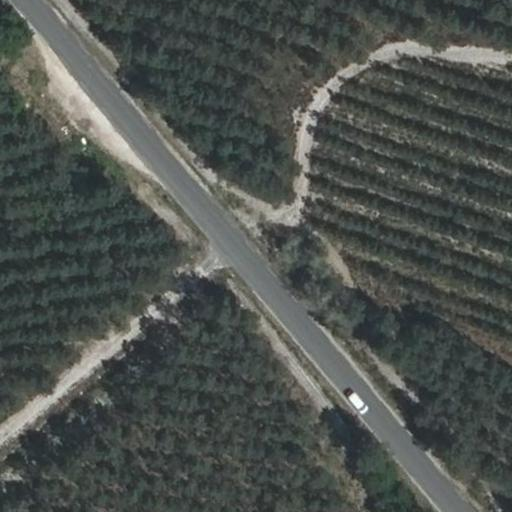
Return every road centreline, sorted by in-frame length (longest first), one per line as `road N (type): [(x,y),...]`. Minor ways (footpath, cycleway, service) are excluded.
road 1 (tertiary): [(29,0),(460,511)]
road 2 (track): [(0,440),(234,244)]
road 3 (track): [(0,179),(121,110)]
